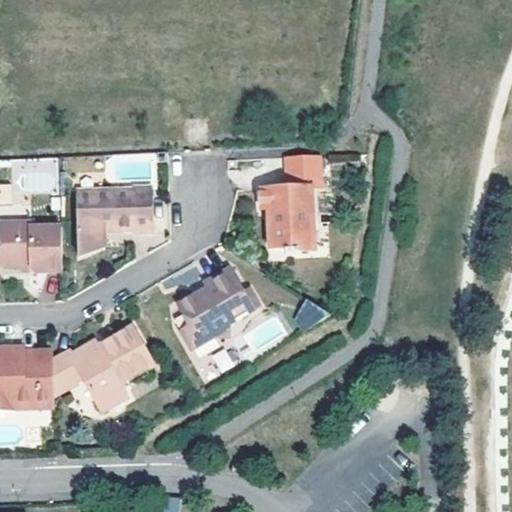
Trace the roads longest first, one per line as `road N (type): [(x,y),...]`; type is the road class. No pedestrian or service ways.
road 1 (residential): [(194,207),(188,246),(57,323),(0,322)]
road 2 (residential): [(164,475),(0,481)]
